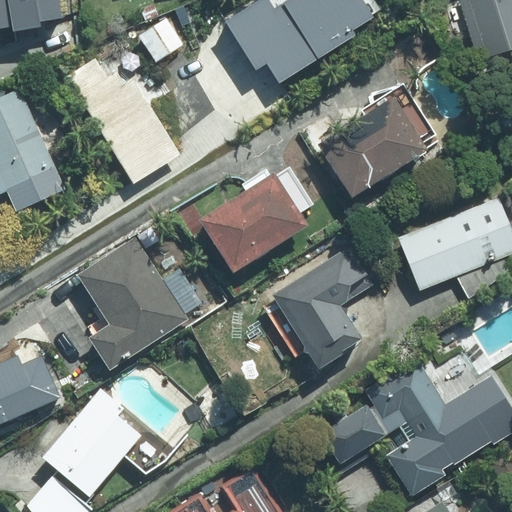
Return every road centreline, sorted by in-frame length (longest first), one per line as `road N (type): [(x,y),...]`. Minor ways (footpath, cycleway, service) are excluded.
road 1 (unknown): [(0,273),(309,101)]
road 2 (unknown): [(0,57),(151,6)]
